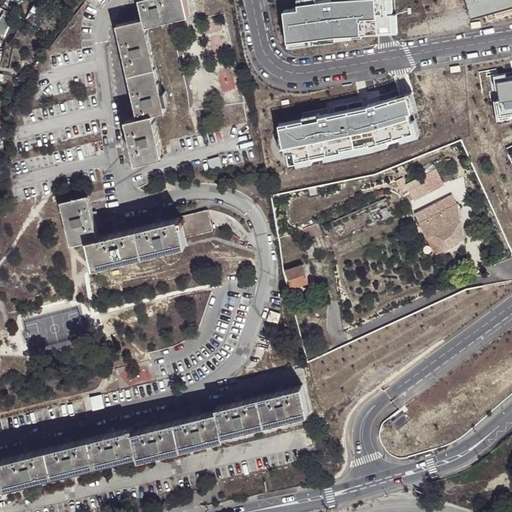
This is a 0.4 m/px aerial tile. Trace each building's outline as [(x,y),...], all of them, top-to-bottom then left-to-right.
[(139,0),(144,18),(146,25),(188,15),(184,0),(139,0)] [(300,7),(285,9),(289,40),(349,33),(363,32),(363,36),(393,34),(393,32),(392,13),(389,13),(387,0),(312,0),(299,2),(300,7)] [(387,0),(389,13),(392,13),(393,32),(399,32),(398,13),(395,13),(393,0),(387,0)] [(511,0),(465,0),(470,19),(481,16),(483,22),(511,14),(511,0)] [(58,11),(63,13),(67,5),(61,2),(58,11)] [(15,22),(5,16),(0,24),(0,35),(5,39),(15,22)] [(128,70),(155,64),(146,25),(144,18),(118,24),(128,70)] [(349,33),(289,40),(290,45),(349,37),(363,36),(363,32),(349,33)] [(139,116),(154,113),(166,110),(155,64),(128,70),(139,116)] [(384,101),(407,94),(412,110),(417,108),(412,90),(383,99),(384,101)] [(285,151),(288,165),(373,148),(419,134),(412,110),(407,94),(384,101),(383,99),(368,103),(368,104),(368,106),(329,114),(328,112),(319,114),(320,116),(280,124),(282,134),(285,151)] [(368,104),(328,112),(329,114),(368,106),(368,104)] [(320,116),(319,114),(319,111),(302,114),(303,117),(284,121),(279,122),(280,124),(320,116)] [(154,113),(139,116),(127,119),(137,161),(164,155),(154,113)] [(442,184),(436,170),(405,185),(414,199),(442,184)] [(96,237),(96,236),(86,195),(62,200),(72,243),(89,239),(96,237)] [(416,215),(420,223),(457,204),(453,196),(416,215)] [(329,224),(335,236),(385,214),(379,203),(329,224)] [(420,223),(419,223),(426,237),(430,244),(437,241),(443,249),(465,237),(458,203),(457,204),(420,223)] [(150,224),(156,251),(187,244),(186,236),(212,230),(208,211),(150,224)] [(156,251),(150,224),(96,236),(96,237),(89,239),(95,264),(156,251)] [(306,240),(317,235),(313,224),(301,229),(306,240)] [(436,253),(443,249),(437,241),(430,244),(436,253)] [(304,265),(287,270),(292,287),(309,282),(304,265)] [(271,311),(268,321),(278,324),(281,314),(271,311)] [(260,395),(267,422),(309,412),(303,385),(260,395)] [(267,422),(260,395),(218,406),(219,409),(225,433),(267,422)] [(177,420),(183,446),(226,436),(225,433),(219,409),(177,420)] [(183,446),(177,420),(135,430),(140,453),(141,457),(183,446)] [(89,437),(95,464),(140,453),(135,430),(133,426),(89,437)] [(95,464),(89,437),(44,448),(50,475),(95,464)] [(50,475),(44,448),(0,458),(0,463),(5,485),(50,475)]
